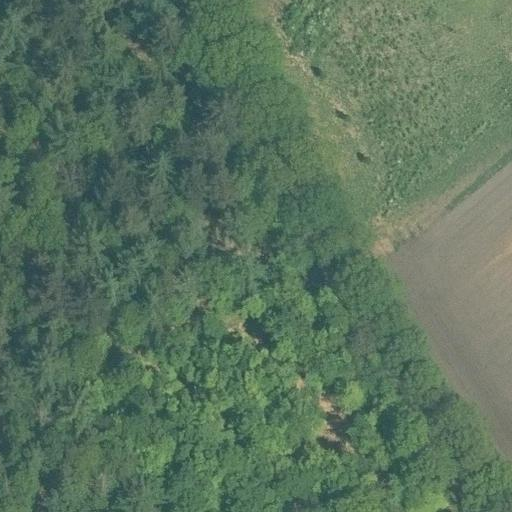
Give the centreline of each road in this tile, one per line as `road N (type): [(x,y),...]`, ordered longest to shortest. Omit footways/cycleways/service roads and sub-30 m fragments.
road 1 (track): [(180,0),(315,256),(476,511)]
road 2 (track): [(0,427),(315,256)]
